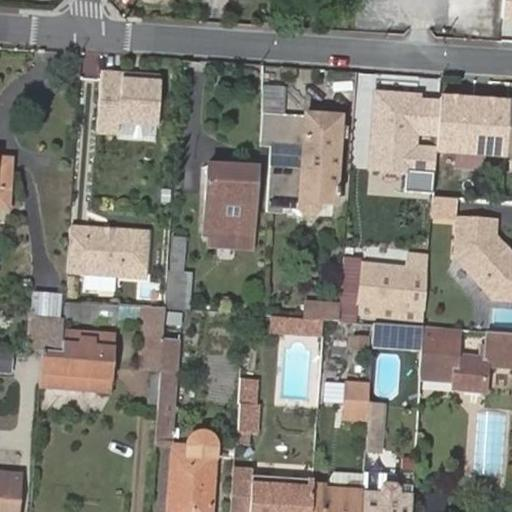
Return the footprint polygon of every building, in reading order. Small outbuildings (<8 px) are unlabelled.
[(120,75),(99,73),(94,131),(115,133),(116,122),(155,125),(159,78),(139,77),(139,83),(119,81),(120,75)] [(277,86),(260,84),(258,113),(261,114),(276,115),(277,86)] [(434,149),(437,97),(374,92),(367,193),(431,197),(434,149)] [(468,151),(471,104),(450,103),(450,98),(437,97),(434,149),(468,151)] [(493,105),(471,104),(468,151),(501,154),(506,101),(493,101),(493,105)] [(511,154),(511,101),(506,101),(501,154),(511,154)] [(277,144),(278,115),(276,115),(261,114),(259,143),(277,144)] [(301,146),(299,168),(297,192),(297,201),(296,209),(301,215),(309,215),(315,210),(333,203),(340,118),(303,114),(303,117),(301,146)] [(289,130),(290,116),(278,115),(277,144),(288,145),(289,132),(289,130)] [(303,117),(290,116),(289,130),(289,132),(288,145),(301,146),(303,117)] [(0,209),(4,209),(8,160),(0,159),(0,209)] [(286,166),(266,165),(265,190),(284,192),(286,166)] [(206,235),(205,245),(249,247),(254,174),(226,172),(226,167),(204,166),(200,235),(206,235)] [(299,168),(286,166),(284,192),(297,192),(299,168)] [(284,192),(265,190),(265,197),(264,210),(276,211),(276,200),(284,200),(284,196),(284,194),(284,192)] [(297,192),(284,192),(284,194),(284,196),(284,200),(297,201),(297,192)] [(491,220),(454,217),(451,254),(490,297),(511,298),(511,260),(508,260),(508,257),(493,238),(490,238),(491,220)] [(147,232),(66,227),(63,271),(143,276),(147,232)] [(170,235),(167,269),(179,270),(183,237),(170,235)] [(424,326),(429,271),(392,268),(370,266),(358,265),(353,319),(370,321),(424,326)] [(84,292),(117,292),(117,277),(84,277),(84,292)] [(61,301),(60,319),(70,319),(72,302),(61,301)] [(322,319),(324,304),(303,302),(302,317),(310,318),(320,318),(322,319)] [(324,304),(322,319),(335,320),(336,305),(324,304)] [(154,393),(155,389),(161,307),(141,306),(136,365),(150,366),(148,392),(154,393)] [(296,317),(269,315),(268,326),(295,328),(296,317)] [(296,317),(295,328),(268,326),(268,331),(319,335),(320,330),(309,329),(310,318),(302,317),(296,317)] [(320,318),(310,318),(309,329),(320,330),(320,318)] [(40,350),(57,351),(59,331),(60,322),(27,319),(25,349),(40,350)] [(418,326),(370,321),(368,344),(417,348),(418,326)] [(482,362),(511,364),(511,332),(483,330),(481,356),(453,355),(455,329),(424,326),(418,326),(417,348),(416,370),(449,372),(455,373),(454,388),(480,389),(482,362)] [(40,350),(38,384),(105,389),(108,334),(59,331),(57,351),(40,350)] [(0,349),(0,370),(8,371),(10,350),(0,349)] [(339,406),(364,408),(365,403),(366,386),(340,384),(339,406)] [(168,441),(168,434),(172,390),(155,389),(154,393),(154,406),(151,440),(168,441)] [(237,403),(235,429),(245,430),(254,431),(256,405),(237,403)] [(362,449),(376,450),(379,404),(365,403),(364,408),(362,449)] [(338,414),(364,416),(364,408),(339,406),(338,414)] [(244,441),(245,430),(235,429),(233,428),(232,440),(244,441)] [(209,440),(205,437),(200,436),(195,439),(191,445),(170,443),(165,511),(208,511),(213,446),(209,440)] [(249,469),(230,467),(227,511),(307,511),(308,504),(309,486),(310,480),(249,476),(249,469)] [(0,511),(15,511),(18,474),(0,472),(0,511)] [(358,511),(359,494),(360,484),(349,484),(345,488),(322,487),(320,511),(358,511)] [(394,511),(396,495),(396,489),(393,485),(383,485),(380,488),(379,495),(359,494),(358,511),(394,511)] [(309,486),(308,504),(307,511),(320,511),(322,487),(309,486)] [(408,511),(409,496),(396,495),(394,511),(408,511)]
